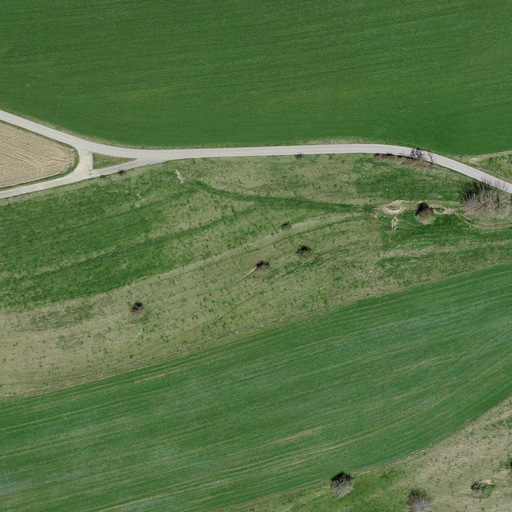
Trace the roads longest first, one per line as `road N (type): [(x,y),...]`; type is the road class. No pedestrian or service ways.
road 1 (residential): [(511,189),(387,149),(145,152),(79,142),(0,115)]
road 2 (track): [(0,185),(145,152)]
